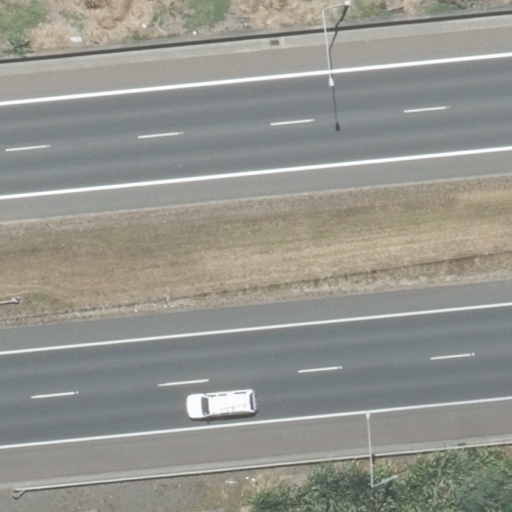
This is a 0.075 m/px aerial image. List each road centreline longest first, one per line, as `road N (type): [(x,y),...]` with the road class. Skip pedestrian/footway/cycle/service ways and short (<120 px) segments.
road 1 (motorway): [(511,348),(0,399)]
road 2 (motorway): [(0,153),(511,105)]
